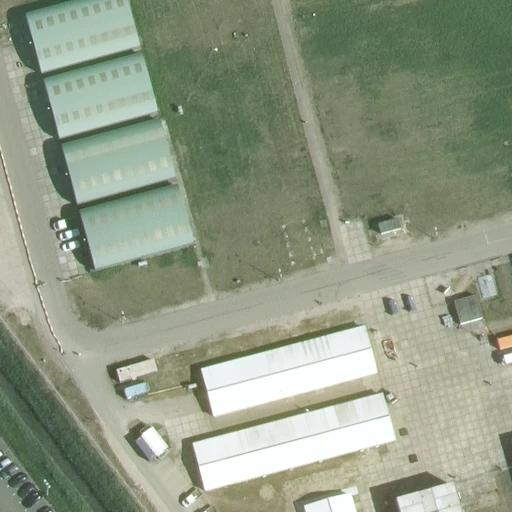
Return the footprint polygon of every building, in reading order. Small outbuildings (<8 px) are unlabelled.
[(67,185),(169,166),(157,102),(152,103),(140,38),(135,39),(127,0),(29,0),(26,1),(37,61),(43,60),(67,185)] [(77,196),(86,247),(186,228),(177,177),(77,196)] [(380,234),(401,229),(398,220),(378,225),(380,234)] [(475,296),(453,302),(459,325),(481,319),(475,296)] [(283,397),(290,420),(317,412),(310,389),(283,397)] [(240,473),(268,470),(264,435),(236,439),(240,473)] [(296,458),(318,454),(316,446),(294,450),(296,458)] [(459,511),(452,486),(395,503),(397,511),(459,511)]
